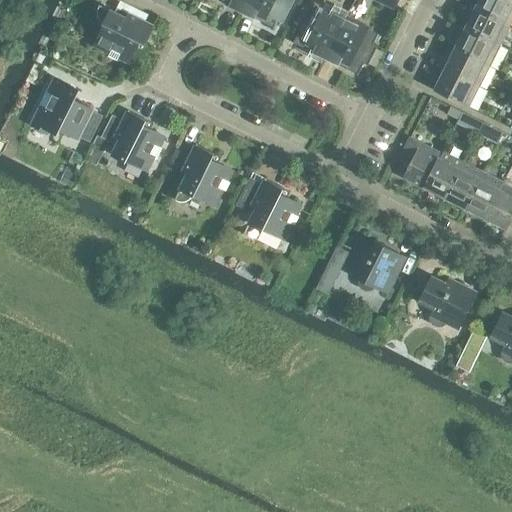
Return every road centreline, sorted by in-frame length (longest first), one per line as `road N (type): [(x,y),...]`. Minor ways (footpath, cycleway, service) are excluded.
road 1 (residential): [(371,117),(189,27)]
road 2 (residential): [(342,175),(161,84)]
road 3 (residential): [(511,269),(349,186),(342,175)]
road 4 (residential): [(371,117),(428,0)]
